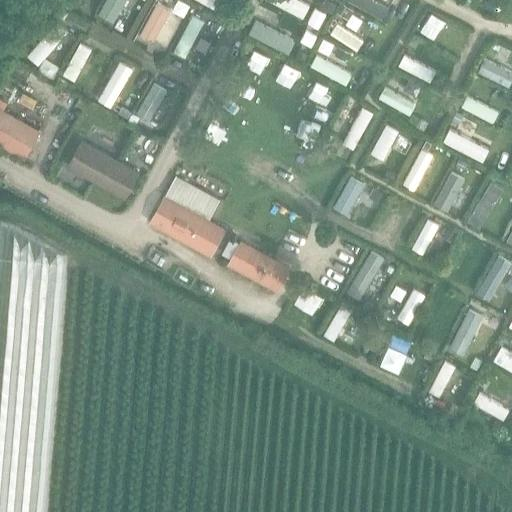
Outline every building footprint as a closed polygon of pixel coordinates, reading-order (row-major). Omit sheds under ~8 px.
[(105,0),(99,12),(113,20),(124,0),(105,0)] [(271,0),(303,17),(310,4),(301,0),(271,0)] [(350,0),(382,18),(389,6),(378,0),(350,0)] [(154,34),(168,6),(158,1),(150,16),(147,14),(143,21),(147,23),(144,28),(154,34)] [(185,56),(204,20),(193,14),(174,50),(185,56)] [(52,58),(69,25),(59,19),(41,52),(52,58)] [(330,30),(354,45),(360,36),(336,21),(330,30)] [(417,31),(444,46),(449,36),(422,21),(417,31)] [(254,32),(280,46),(285,36),(278,32),(280,28),(270,23),(268,27),(259,22),(254,32)] [(74,79),(90,49),(80,43),(63,73),(74,79)] [(345,65),(349,56),(322,44),(318,53),(345,65)] [(401,63),(423,75),(429,64),(406,53),(401,63)] [(311,65),(334,78),(339,68),(316,55),(311,65)] [(479,70),(504,82),(509,71),(484,59),(479,70)] [(108,100),(119,80),(111,75),(100,96),(108,100)] [(148,116),(163,89),(153,83),(138,110),(148,116)] [(379,96),(410,113),(416,102),(385,85),(379,96)] [(462,103),(485,115),(490,105),(481,100),(485,92),(471,85),(462,103)] [(0,144),(25,158),(41,129),(0,105),(0,144)] [(354,148),(373,111),(363,106),(343,142),(354,148)] [(380,166),(396,137),(386,131),(370,160),(380,166)] [(455,143),(486,159),(491,149),(484,145),(487,140),(471,132),(469,136),(461,132),(455,143)] [(67,166),(126,198),(141,170),(82,138),(67,166)] [(415,185),(431,155),(421,150),(405,179),(415,185)] [(455,169),(438,198),(448,204),(458,186),(463,190),(467,183),(462,180),(465,175),(455,169)] [(149,222),(211,255),(227,227),(210,218),(220,198),(175,174),(149,222)] [(355,215),(370,190),(359,184),(344,209),(355,215)] [(485,188),(470,215),(480,221),(495,194),(485,188)] [(387,234),(402,207),(392,201),(377,228),(387,234)] [(425,250),(439,223),(428,217),(415,245),(425,250)] [(497,235),(511,242),(511,229),(503,224),(497,235)] [(228,264),(278,291),(291,266),(242,239),(228,264)] [(461,239),(449,263),(459,268),(471,245),(461,239)] [(500,254),(486,280),(496,285),(504,270),(508,273),(511,266),(511,258),(511,260),(500,254)] [(367,256),(354,282),(364,287),(368,281),(372,284),(375,278),(371,276),(378,262),(367,256)] [(298,315),(312,291),(301,285),(288,309),(298,315)] [(414,288),(399,314),(410,320),(425,294),(414,288)] [(342,303),(324,333),(334,339),(339,331),(342,333),(345,327),(342,325),(352,309),(342,303)] [(473,305),(454,340),(467,347),(486,312),(473,305)] [(443,312),(430,336),(440,342),(453,317),(443,312)] [(375,320),(359,350),(369,356),(385,326),(375,320)] [(409,342),(396,368),(406,374),(419,348),(409,342)] [(499,361),(511,368),(511,351),(510,355),(505,352),(499,361)] [(447,358),(431,389),(441,393),(444,387),(449,390),(452,383),(448,380),(457,363),(447,358)] [(511,394),(481,379),(475,389),(507,405),(511,394)] [(474,401),(503,418),(509,408),(480,391),(474,401)]
